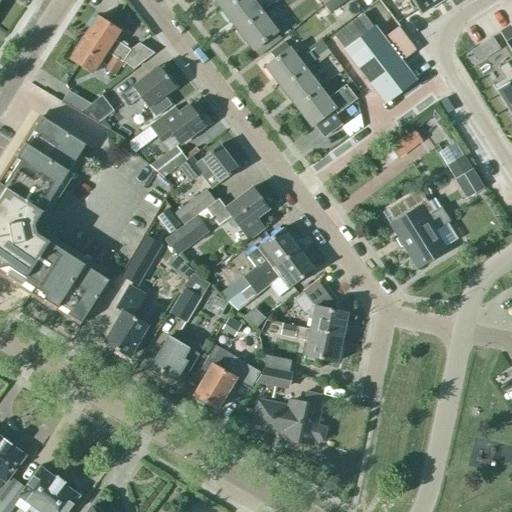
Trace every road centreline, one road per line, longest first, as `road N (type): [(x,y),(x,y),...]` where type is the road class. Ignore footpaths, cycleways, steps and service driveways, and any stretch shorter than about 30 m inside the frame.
road 1 (residential): [(387,313),(155,0)]
road 2 (tertiary): [(303,511),(0,331)]
road 3 (residential): [(511,169),(445,62),(441,40),(492,0)]
road 4 (residential): [(6,84),(118,147),(85,215)]
road 5 (unclassified): [(418,511),(464,331)]
